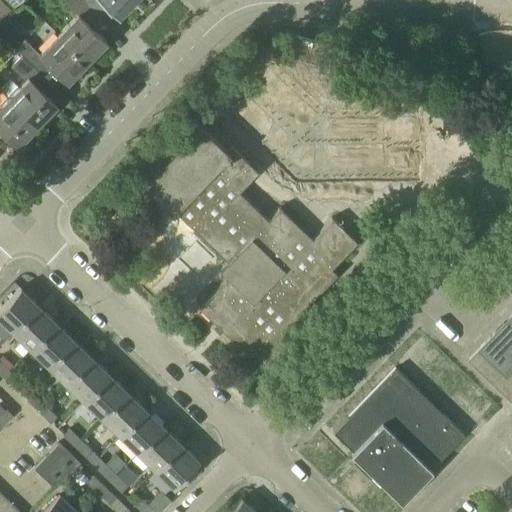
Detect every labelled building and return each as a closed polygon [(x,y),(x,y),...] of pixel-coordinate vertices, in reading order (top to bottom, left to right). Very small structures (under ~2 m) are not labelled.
[(0,0),(0,20),(10,10),(0,0)] [(105,40),(90,25),(98,17),(80,0),(61,0),(76,14),(57,33),(85,61),(105,40)] [(133,0),(80,0),(98,17),(108,7),(117,17),(133,0)] [(7,20),(0,27),(0,33),(10,44),(21,33),(7,20)] [(85,61),(57,33),(38,53),(23,38),(14,48),(21,54),(42,75),(51,66),(66,81),(85,61)] [(48,96),(36,85),(44,77),(42,75),(21,54),(10,65),(24,79),(7,97),(36,124),(38,122),(38,121),(55,103),(48,97),(48,96)] [(268,62),(223,109),(297,180),(416,178),(415,114),(322,115),(268,62)] [(36,124),(7,97),(0,103),(0,128),(9,137),(16,144),(34,125),(34,126),(36,124)] [(330,265),(356,239),(331,215),(311,236),(279,205),(267,217),(239,190),(257,170),(229,144),(225,148),(199,122),(175,148),(163,136),(136,164),(148,176),(141,183),(172,213),(175,210),(227,260),(219,269),(227,277),(198,307),(246,353),(252,347),(273,367),(297,342),(282,327),(336,271),(330,265)] [(0,320),(11,331),(37,303),(19,286),(0,305),(0,320)] [(29,348),(55,321),(37,303),(11,331),(29,348)] [(511,400),(511,312),(468,358),(511,400)] [(47,365),(73,338),(55,321),(29,348),(47,365)] [(65,383),(91,355),(73,338),(47,365),(65,383)] [(83,400),(109,372),(91,355),(65,383),(83,400)] [(8,369),(0,361),(0,374),(2,376),(8,369)] [(463,432),(394,366),(332,430),(352,450),(351,451),(360,459),(361,458),(371,469),(368,472),(377,479),(379,477),(400,497),(463,432)] [(20,381),(8,369),(2,376),(13,387),(20,381)] [(101,417),(127,390),(109,372),(83,400),(101,417)] [(118,434),(145,407),(127,390),(101,417),(118,434)] [(44,404),(32,392),(26,399),(38,410),(44,404)] [(56,414),(44,404),(38,410),(49,421),(56,414)] [(0,405),(0,426),(1,426),(12,414),(5,407),(4,409),(0,405)] [(136,452),(163,424),(145,407),(118,434),(136,452)] [(154,469),(181,442),(163,424),(136,452),(154,469)] [(80,438),(68,427),(62,433),(74,445),(80,438)] [(92,449),(80,438),(74,445),(85,456),(92,449)] [(54,484),(77,460),(57,441),(34,465),(54,484)] [(172,486),(199,459),(181,442),(154,469),(172,486)] [(116,473),(104,461),(97,468),(110,479),(116,473)] [(127,483),(116,473),(110,479),(121,490),(127,483)] [(104,485),(92,474),(85,481),(97,492),(104,485)] [(115,496),(104,485),(97,492),(108,503),(115,496)] [(75,511),(58,495),(42,511),(75,511)] [(146,511),(152,507),(140,496),(134,502),(143,511),(146,511)] [(257,511),(240,496),(224,511),(257,511)] [(0,511),(10,511),(16,507),(7,499),(0,505),(0,511)]
